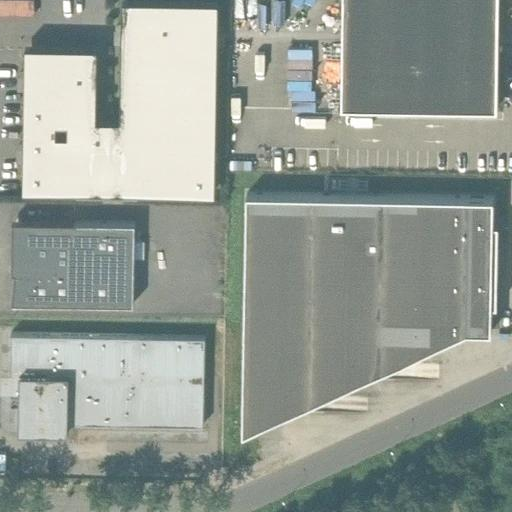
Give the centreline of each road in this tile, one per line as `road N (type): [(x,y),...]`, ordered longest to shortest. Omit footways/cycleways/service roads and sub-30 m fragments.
road 1 (residential): [(511,377),(224,508),(0,507)]
road 2 (unknown): [(511,142),(280,144)]
